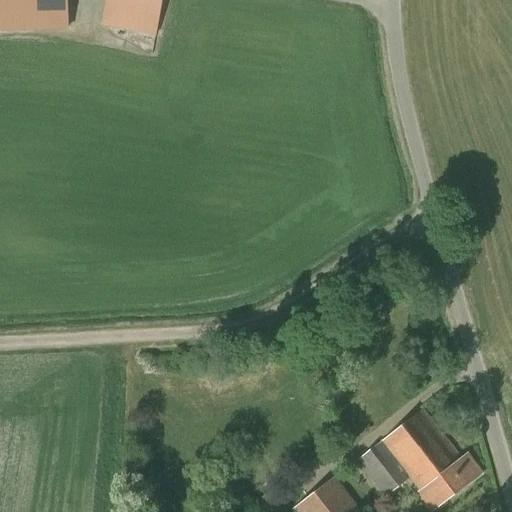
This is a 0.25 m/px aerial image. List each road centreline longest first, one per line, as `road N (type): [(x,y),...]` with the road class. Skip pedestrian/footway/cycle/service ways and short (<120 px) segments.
road 1 (unclassified): [(511,507),(389,49),(388,0)]
road 2 (track): [(430,213),(263,320),(0,346)]
